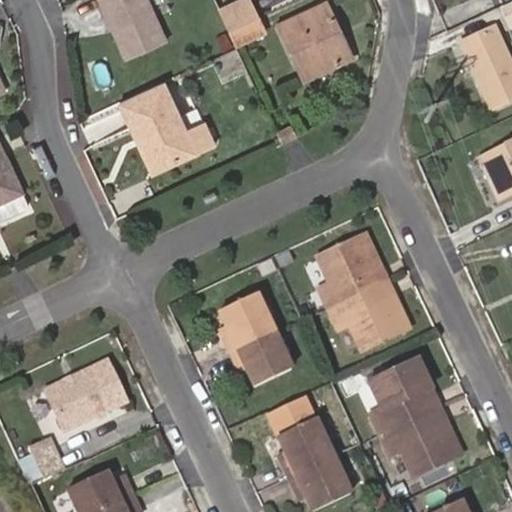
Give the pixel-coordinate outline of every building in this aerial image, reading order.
[(97,0),(127,60),(165,42),(145,0),(97,0)] [(257,19),(248,0),(243,0),(219,12),(228,32),(257,19)] [(327,21),(333,18),(325,1),(276,25),(303,80),(352,56),(343,38),(337,41),(327,21)] [(343,38),(333,18),(327,21),(337,41),(343,38)] [(239,46),(262,34),(257,22),(233,34),(239,46)] [(223,28),(213,33),(219,47),(230,42),(223,28)] [(511,101),(511,77),(492,33),(459,48),(488,112),(511,101)] [(0,97),(10,92),(0,71),(0,97)] [(158,80),(115,101),(134,140),(139,138),(155,173),(193,154),(176,120),(158,80)] [(176,120),(193,154),(212,145),(195,111),(176,120)] [(276,133),(280,142),(296,134),(292,126),(276,133)] [(511,144),(496,152),(490,169),(498,188),(511,191),(511,144)] [(490,169),(496,152),(477,161),(496,201),(511,193),(511,191),(498,188),(490,169)] [(0,164),(0,202),(19,194),(5,162),(0,164)] [(0,222),(22,211),(25,205),(19,194),(0,202),(0,222)] [(326,310),(383,283),(363,238),(316,259),(328,287),(318,292),(326,310)] [(404,329),(383,283),(326,310),(336,331),(346,326),(356,350),(404,329)] [(230,356),(274,335),(257,297),(220,315),(226,329),(230,337),(223,341),(230,356)] [(230,337),(226,329),(219,332),(223,341),(230,337)] [(291,372),(274,335),(230,356),(237,370),(244,367),(248,375),(254,389),(291,372)] [(377,438),(436,410),(415,364),(368,386),(380,411),(367,417),(377,438)] [(66,383),(44,393),(63,432),(124,404),(105,365),(74,380),(76,385),(68,388),(66,383)] [(241,379),(248,375),(244,367),(237,370),(241,379)] [(74,380),(66,383),(68,388),(76,385),(74,380)] [(458,457),(436,410),(377,438),(387,458),(399,453),(411,479),(458,457)] [(288,479),(332,459),(314,421),(277,438),(284,452),(287,460),(280,463),(288,479)] [(65,472),(50,441),(28,451),(42,482),(65,472)] [(287,460),(284,452),(276,455),(280,463),(287,460)] [(315,511),(350,496),(332,459),(288,479),(295,494),(302,491),(305,497),(311,511),(315,511)] [(66,492),(74,511),(98,511),(130,497),(120,477),(107,483),(103,475),(66,492)] [(298,500),(305,497),(302,491),(295,494),(298,500)] [(136,511),(130,497),(98,511),(136,511)]
